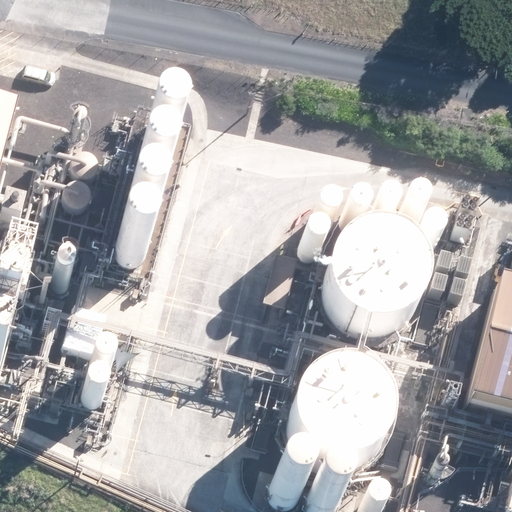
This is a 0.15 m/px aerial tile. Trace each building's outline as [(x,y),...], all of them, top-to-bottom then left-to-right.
[(0,101),(0,189),(24,109),(0,101)] [(147,189),(151,187),(154,184),(156,180),(156,175),(155,171),(152,167),(149,165),(144,163),(140,163),(136,165),(132,168),(130,172),(129,176),(130,181),(132,184),(135,188),(139,189),(143,190),(147,189)] [(137,234),(141,232),(144,228),(145,224),(146,220),(145,216),(142,212),(138,209),(134,208),(130,208),(125,210),(122,213),(120,217),(119,221),(120,225),(121,229),(125,232),(129,234),(133,235),(137,234)] [(338,253),(342,251),(345,247),(346,243),(347,239),(345,234),(343,231),(339,228),(335,227),(330,227),(326,229),(323,232),(321,236),(320,240),(320,244),(322,248),(325,251),(329,253),(334,254),(338,253)] [(394,253),(397,250),(400,247),(402,243),(402,239),(401,234),(398,231),(395,228),(390,227),(386,227),(382,229),(378,231),(376,235),(375,240),(376,244),(378,248),(381,251),(385,253),(389,253),(394,253)] [(366,257),(370,255),(373,251),(375,247),(375,243),(374,238),(371,235),(368,232),(363,231),(359,231),(354,233),(351,236),(349,240),(348,244),(349,248),(351,252),(354,255),(358,257),(362,258),(366,257)] [(309,260),(313,258),(316,255),(318,251),(318,247),(317,242),(314,239),(311,236),(306,235),(302,235),(298,236),(294,239),(292,243),(291,248),(292,252),(294,256),(297,259),(301,261),(305,261),(309,260)] [(132,265),(136,263),(138,260),(140,256),(140,252),(139,247),(137,243),(133,241),(129,240),(124,240),(120,241),(117,244),(114,248),(114,253),(114,257),(116,261),(119,264),(123,266),(128,266),(132,265)] [(418,275),(422,273),(425,270),(426,266),(427,262),(425,257),(423,253),(419,251),(415,250),(410,250),(406,251),(403,254),(401,258),(400,263),(400,267),(402,271),(405,274),(409,276),(414,276),(418,275)] [(398,355),(409,341),(415,325),(415,307),(409,290),(398,276),(383,265),(365,261),(347,263),(330,270),(316,283),(308,300),(306,317),(310,335),(319,350),(332,362),(348,368),(366,369),(383,365),(398,355)] [(293,288),(297,286),(300,283),(302,279),(302,275),(301,270),(298,266),(295,264),(290,263),(286,263),(282,264),(278,267),(276,271),(275,276),(276,280),(278,284),(281,287),(285,289),(289,289),(293,288)] [(118,305),(122,303),(125,300),(126,296),(127,291),(126,287),(123,283),(119,281),(115,279),(111,280),(106,281),(103,284),(101,288),(100,292),(100,297),(102,301),(106,304),(109,306),(114,306),(118,305)] [(511,285),(494,281),(460,402),(511,416),(511,285)] [(88,404),(92,401),(95,398),(96,394),(97,390),(95,385),(93,382),(89,379),(85,378),(80,378),(76,380),(73,383),(70,387),(70,391),(70,395),(72,399),(75,402),(79,404),(84,404),(88,404)] [(333,500),(349,494),(362,483),(370,468),(374,451),(371,434),(364,419),(351,407),(335,399),(318,398),(301,401),(287,411),(276,424),(270,440),(270,457),(275,473),(285,487),(299,497),(316,501),(333,500)] [(78,434),(82,432),(85,429),(86,425),(87,420),(85,416),(83,412),(79,410),(75,408),(70,408),(66,410),(63,413),(60,417),(60,421),(60,426),(62,429),(65,432),(69,434),(74,435),(78,434)]
